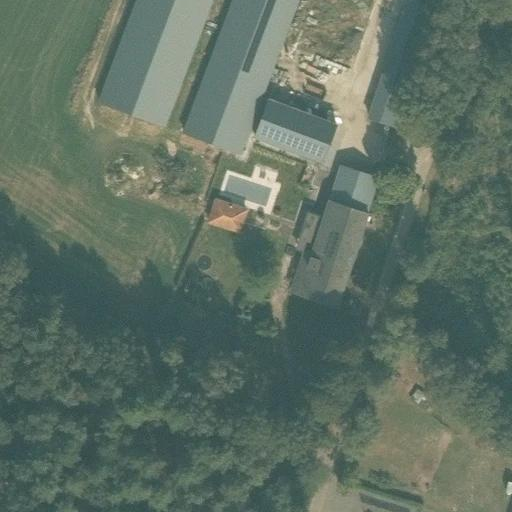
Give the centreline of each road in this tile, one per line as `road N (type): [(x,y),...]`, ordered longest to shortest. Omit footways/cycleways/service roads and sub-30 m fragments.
road 1 (unclassified): [(313,511),(441,116)]
road 2 (unknown): [(425,163),(378,148),(326,84),(300,76)]
road 3 (track): [(479,0),(441,116)]
